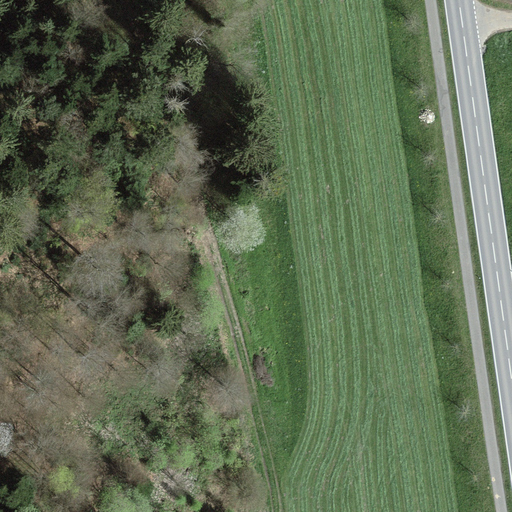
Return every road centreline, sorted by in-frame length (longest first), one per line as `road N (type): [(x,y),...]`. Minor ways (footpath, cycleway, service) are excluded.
road 1 (track): [(279,511),(203,214),(122,0)]
road 2 (secondary): [(458,0),(511,382)]
